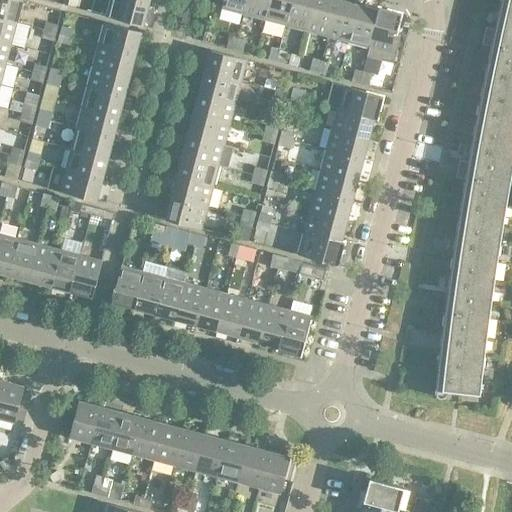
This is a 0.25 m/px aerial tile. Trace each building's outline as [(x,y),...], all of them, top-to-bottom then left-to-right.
[(17,0),(0,0),(0,18),(15,23),(21,1),(17,0)] [(147,4),(131,0),(110,0),(106,17),(141,26),(147,4)] [(223,0),(221,8),(243,14),(246,0),(223,0)] [(246,0),(243,14),(264,19),(268,0),(246,0)] [(291,0),(268,0),(264,19),(285,25),(291,0)] [(313,0),(291,0),(285,25),(305,30),(313,0)] [(336,0),(335,0),(313,0),(305,30),(326,36),(336,0)] [(357,6),(336,0),(326,36),(347,42),(357,6)] [(511,0),(499,0),(494,27),(485,25),(481,42),(490,44),(482,84),(478,102),(474,121),(467,159),(458,158),(455,175),(464,177),(460,198),(457,217),(454,236),(448,275),(446,293),(437,292),(435,310),(443,311),(441,332),(436,370),(435,384),(435,388),(434,389),(434,390),(434,392),(434,394),(435,395),(436,396),(437,397),(438,397),(440,397),(441,397),(443,397),(444,396),(445,396),(446,395),(446,394),(447,393),(447,392),(456,393),(479,395),(483,357),(485,338),(488,319),(493,281),(496,262),(502,224),(505,205),(508,186),(511,167),(511,164),(511,0)] [(378,11),(376,11),(357,6),(347,42),(368,47),(378,11)] [(377,8),(376,11),(378,11),(368,47),(365,57),(392,64),(399,38),(394,36),(400,14),(377,8)] [(0,18),(0,40),(10,43),(15,23),(0,18)] [(45,22),(43,30),(54,33),(57,25),(45,22)] [(140,32),(104,23),(98,45),(134,54),(140,32)] [(73,30),(61,26),(59,34),(71,37),(73,30)] [(54,33),(43,30),(41,38),(52,41),(54,33)] [(71,37),(59,34),(57,42),(69,45),(71,37)] [(228,36),(225,48),(233,50),(236,38),(228,36)] [(244,41),(236,38),(233,50),(241,52),(244,41)] [(10,43),(0,40),(0,63),(4,64),(10,43)] [(134,54),(98,45),(93,65),(129,75),(134,54)] [(270,47),(267,59),(275,61),(278,50),(270,47)] [(286,52),(278,50),(275,61),(283,63),(286,52)] [(245,60),(209,51),(204,73),(239,82),(245,60)] [(312,59),(309,70),(317,72),(320,61),(312,59)] [(328,63),(320,61),(317,72),(324,75),(328,63)] [(34,64),(31,72),(43,75),(45,67),(34,64)] [(129,75),(93,65),(87,86),(123,96),(129,75)] [(62,71),(50,68),(48,76),(60,79),(62,71)] [(354,70),(351,81),(358,84),(362,72),(354,70)] [(43,75),(31,72),(29,80),(41,83),(43,75)] [(369,74),(362,72),(358,84),(366,86),(369,74)] [(239,82),(204,73),(198,93),(234,103),(239,82)] [(60,79),(48,76),(46,84),(58,87),(60,79)] [(382,97),(331,83),(325,105),(337,108),(373,117),(372,119),(376,120),(382,97)] [(276,84),(274,91),(286,95),(288,87),(276,84)] [(123,96),(87,86),(82,107),(117,117),(123,96)] [(304,91),(293,88),(290,96),(302,99),(304,91)] [(286,95),(274,91),(272,99),(284,102),(286,95)] [(26,93),(23,105),(34,109),(38,96),(26,93)] [(234,103),(198,93),(193,114),(228,124),(234,103)] [(302,99),(290,96),(288,104),(300,107),(302,99)] [(23,105),(20,113),(32,116),(34,109),(23,105)] [(117,117),(82,107),(76,128),(112,138),(117,117)] [(373,117),(337,108),(331,129),(367,138),(372,119),(373,117)] [(51,113),(39,110),(37,118),(49,121),(51,113)] [(32,116),(20,113),(18,121),(30,124),(32,116)] [(228,124),(193,114),(187,135),(223,145),(228,124)] [(49,121),(37,118),(35,126),(47,129),(49,121)] [(265,125),(263,133),(275,136),(277,128),(265,125)] [(112,138),(76,128),(71,149),(106,158),(112,138)] [(367,138),(331,129),(326,150),(362,159),(367,138)] [(293,133),(281,130),(279,137),(291,141),(293,133)] [(275,136),(263,133),(261,141),(273,144),(275,136)] [(232,147),(223,145),(187,135),(181,156),(217,166),(227,168),(232,147)] [(291,141),(279,137),(277,145),(289,148),(291,141)] [(11,147),(9,155),(21,158),(23,150),(11,147)] [(106,158),(71,149),(65,170),(101,179),(106,158)] [(362,159),(326,150),(320,171),(356,180),(362,159)] [(40,155),(28,152),(26,159),(38,163),(40,155)] [(21,158),(9,155),(7,163),(19,166),(21,158)] [(217,166),(181,156),(176,177),(212,186),(217,166)] [(38,163),(26,159),(24,167),(36,170),(38,163)] [(254,167),(252,175),(264,178),(266,170),(254,167)] [(101,179),(65,170),(59,192),(95,201),(101,179)] [(282,175),(270,171),(268,179),(280,182),(282,175)] [(356,180),(320,171),(315,191),(351,201),(356,180)] [(264,178),(252,175),(250,183),(261,186),(264,178)] [(212,186),(176,177),(170,198),(206,207),(212,186)] [(280,182),(268,179),(266,187),(278,190),(280,182)] [(8,185),(0,182),(0,184),(0,195),(5,196),(8,185)] [(16,187),(8,185),(5,196),(13,199),(16,187)] [(351,201),(315,191),(309,212),(345,222),(351,201)] [(50,196),(42,194),(39,205),(47,208),(50,196)] [(58,198),(50,196),(47,208),(55,210),(58,198)] [(206,207),(170,198),(165,220),(200,229),(206,207)] [(92,207),(80,204),(78,211),(90,215),(92,207)] [(114,213),(92,207),(90,215),(112,220),(114,213)] [(243,209),(241,217),(252,220),(255,212),(243,209)] [(345,222),(309,212),(304,233),(340,243),(340,241),(345,222)] [(271,216),(259,213),(257,221),(269,224),(271,216)] [(238,224),(236,232),(248,235),(250,228),(252,220),(241,217),(238,224)] [(155,223),(133,218),(131,225),(153,231),(155,223)] [(269,224),(257,221),(255,229),(267,232),(269,224)] [(166,227),(155,223),(153,231),(164,234),(166,227)] [(197,235),(189,233),(186,244),(194,246),(197,235)] [(340,243),(304,233),(298,255),(337,265),(343,242),(340,241),(340,243)] [(16,239),(0,234),(0,273),(7,275),(16,239)] [(205,237),(197,235),(194,246),(202,249),(205,237)] [(37,245),(16,239),(7,275),(28,280),(37,245)] [(238,246),(230,244),(227,255),(235,257),(238,246)] [(58,250),(37,245),(28,280),(49,286),(58,250)] [(238,246),(235,257),(243,260),(253,262),(256,250),(246,248),(238,246)] [(79,256),(58,250),(49,286),(69,292),(79,256)] [(280,257),(272,255),(269,266),(277,269),(280,257)] [(101,262),(79,256),(69,292),(91,297),(101,262)] [(288,259),(280,257),(277,269),(285,271),(288,259)] [(325,269),(301,262),(298,274),(322,280),(325,269)] [(142,272),(120,267),(111,302),(132,308),(142,272)] [(163,278),(142,272),(132,308),(153,314),(163,278)] [(184,283),(163,278),(153,314),(174,319),(184,283)] [(204,289),(184,283),(174,319),(195,325),(204,289)] [(225,294),(204,289),(195,325),(216,330),(225,294)] [(246,300),(225,294),(216,330),(237,336),(246,300)] [(267,305),(246,300),(237,336),(258,341),(267,305)] [(288,311),(267,305),(258,341),(277,347),(278,347),(288,311)] [(310,317),(288,311),(278,347),(277,347),(276,350),(299,356),(310,317)] [(23,387),(2,381),(0,388),(0,418),(14,422),(23,387)] [(100,407),(78,401),(75,410),(71,428),(68,436),(90,442),(100,407)] [(66,407),(61,426),(71,428),(75,410),(66,407)] [(121,413),(100,407),(90,442),(111,448),(121,413)] [(141,418),(121,413),(111,448),(132,453),(141,418)] [(162,424),(141,418),(132,453),(153,459),(162,424)] [(183,429),(162,424),(153,459),(174,464),(183,429)] [(204,435),(183,429),(174,464),(195,470),(204,435)] [(225,441),(204,435),(195,470),(216,475),(225,441)] [(246,446),(225,441),(216,475),(237,481),(246,446)] [(267,452),(246,446),(237,481),(258,487),(267,452)] [(289,458),(267,452),(258,487),(280,492),(289,458)] [(0,461),(0,464),(3,470),(11,465),(6,458),(0,461)] [(56,471),(48,475),(53,483),(60,478),(56,471)] [(403,487),(369,478),(363,500),(397,509),(403,487)] [(93,484),(90,493),(99,495),(101,487),(93,484)] [(109,489),(101,487),(99,495),(107,497),(109,489)] [(352,488),(350,497),(358,499),(360,491),(352,488)] [(134,495),(132,504),(140,506),(143,498),(134,495)] [(358,499),(350,497),(347,505),(356,507),(358,499)] [(151,500),(143,498),(140,506),(149,508),(151,500)] [(396,511),(397,509),(363,500),(359,511),(396,511)] [(105,503),(96,501),(94,509),(103,511),(105,503)]
